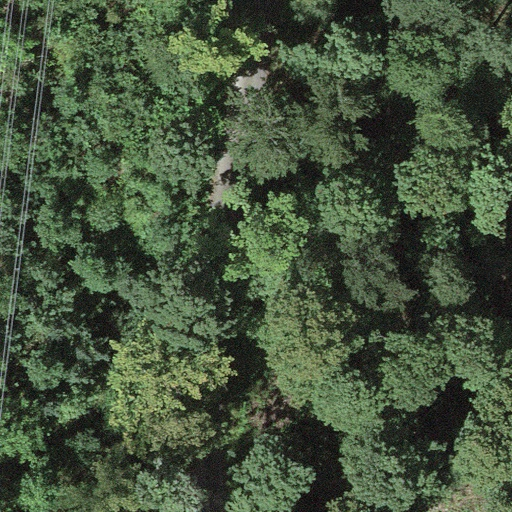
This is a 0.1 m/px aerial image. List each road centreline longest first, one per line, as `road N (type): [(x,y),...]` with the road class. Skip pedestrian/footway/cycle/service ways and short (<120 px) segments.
road 1 (track): [(220,511),(213,328),(259,0)]
road 2 (track): [(511,125),(398,0)]
